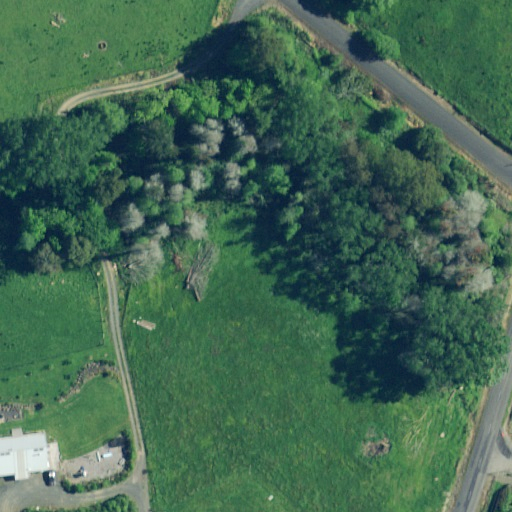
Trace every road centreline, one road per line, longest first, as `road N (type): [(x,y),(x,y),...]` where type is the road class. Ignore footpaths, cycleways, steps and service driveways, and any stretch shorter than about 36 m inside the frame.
road 1 (unclassified): [(289,0),(511,176)]
road 2 (tertiary): [(511,349),(462,511)]
